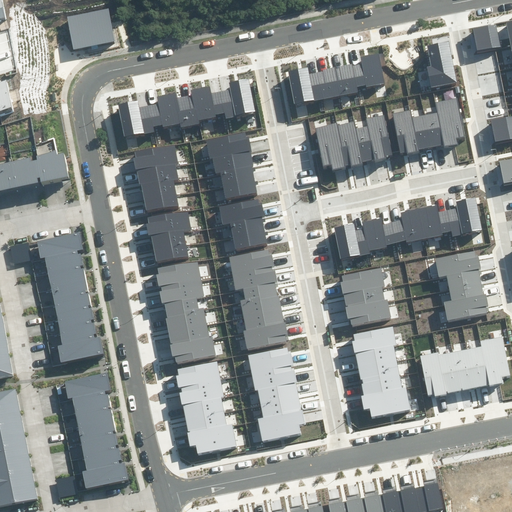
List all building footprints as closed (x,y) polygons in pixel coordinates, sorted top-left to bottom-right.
[(109,8),(67,16),(73,50),(115,41),(109,8)] [(477,52),(500,47),(496,25),(472,30),(477,52)] [(431,87),(457,82),(448,42),(427,46),(431,66),(427,67),(431,87)] [(366,87),(384,84),(379,53),(361,57),(362,64),(353,66),(352,64),(339,67),(340,68),(335,69),(335,67),(323,69),(324,71),(310,74),(308,67),(288,71),(295,104),(358,91),(357,87),(366,85),(366,87)] [(225,113),(226,118),(255,112),(248,78),(229,82),(230,89),(211,93),(210,86),(190,90),(192,96),(189,97),(189,96),(177,98),(176,93),(157,97),(158,104),(139,108),(137,101),(118,105),(124,137),(155,130),(154,127),(162,125),(162,127),(179,124),(180,128),(200,124),(200,120),(217,117),(216,115),(225,113)] [(0,83),(0,111),(12,109),(6,82),(0,83)] [(392,114),(400,152),(407,151),(407,153),(418,151),(418,149),(444,143),(445,146),(457,144),(456,138),(465,136),(457,98),(435,103),(437,113),(412,118),(411,110),(392,114)] [(315,127),(323,166),(332,164),(333,170),(345,167),(345,165),(351,164),(351,166),(362,163),(362,161),(374,159),(374,161),(387,158),(386,155),(392,154),(384,115),(366,119),(367,126),(356,129),(354,122),(338,125),(337,123),(315,127)] [(495,143),(511,139),(511,116),(490,121),(495,143)] [(226,198),(257,191),(252,167),(254,167),(250,151),(252,151),(249,135),(246,136),(245,132),(207,140),(210,156),(212,156),(215,173),(221,172),(226,198)] [(141,184),(146,211),(178,205),(173,180),(179,178),(176,163),(178,163),(174,144),(135,152),(136,158),(133,158),(138,185),(141,184)] [(0,190),(38,182),(37,178),(40,178),(41,182),(69,176),(64,153),(57,155),(56,150),(36,154),(37,160),(31,161),(30,158),(0,164),(0,190)] [(504,184),(511,182),(511,159),(500,162),(504,184)] [(454,160),(439,162),(440,171),(455,169),(454,160)] [(460,184),(444,187),(446,197),(461,195),(460,184)] [(369,250),(387,247),(386,246),(406,240),(406,242),(443,235),(442,233),(452,231),(452,236),(462,234),(462,233),(482,229),(475,198),(456,202),(457,208),(439,212),(437,205),(400,212),(402,219),(382,225),(381,218),(362,222),(364,229),(356,230),(354,224),(335,227),(341,259),(370,253),(369,250)] [(235,249),(267,243),(261,216),(265,216),(261,199),(221,207),(224,224),(229,223),(235,249)] [(151,236),(156,263),(189,256),(184,230),(191,228),(187,211),(147,219),(148,225),(145,226),(148,237),(151,236)] [(100,337),(95,338),(94,333),(96,333),(94,322),(92,323),(91,320),(94,319),(92,308),(88,308),(88,305),(91,304),(88,293),(86,294),(85,291),(88,290),(83,268),(81,269),(81,266),(83,266),(80,254),(78,254),(77,251),(83,250),(80,231),(37,240),(40,258),(44,257),(62,345),(57,346),(61,362),(103,353),(100,337)] [(244,331),(247,349),(286,341),(285,335),(288,334),(285,322),(284,322),(279,296),(277,296),(275,287),(278,287),(275,269),(272,270),(271,266),(274,266),(272,253),(270,254),(269,249),(229,257),(235,290),(243,288),(245,299),(240,300),(246,330),(244,331)] [(444,302),(447,320),(487,312),(486,306),(488,305),(486,294),(483,294),(478,269),(481,268),(479,257),(475,257),(474,251),(435,259),(439,277),(446,275),(452,300),(444,302)] [(176,361),(215,353),(211,335),(209,336),(203,306),(198,307),(196,296),(204,294),(197,262),(157,269),(158,274),(156,274),(159,286),(161,286),(162,289),(159,290),(163,307),(165,307),(167,316),(165,316),(171,343),(169,343),(172,355),(174,355),(176,361)] [(352,325),(391,317),(388,299),(385,300),(382,287),(385,286),(381,268),(342,276),(343,282),(341,283),(345,306),(347,305),(348,307),(345,307),(348,319),(350,318),(352,325)] [(0,308),(0,377),(13,375),(0,308)] [(371,417),(410,409),(406,387),(402,388),(394,345),(396,345),(393,326),(354,334),(355,341),(352,341),(360,380),(362,379),(363,384),(362,384),(364,396),(362,396),(364,409),(370,408),(371,417)] [(434,394),(435,396),(446,394),(446,392),(448,391),(448,393),(461,390),(461,388),(463,388),(463,390),(489,384),(490,386),(504,383),(502,377),(510,375),(502,337),(480,341),(481,346),(439,355),(439,352),(420,356),(428,395),(434,394)] [(258,419),(262,441),(301,433),(299,425),(306,423),(303,410),(301,411),(296,382),(297,382),(294,368),(291,368),(291,365),(294,365),(291,351),(288,351),(287,348),(248,355),(255,390),(258,390),(264,418),(258,419)] [(198,454),(236,446),(232,424),(226,425),(220,397),(224,396),(216,361),(178,369),(178,373),(175,374),(178,388),(181,387),(182,390),(179,391),(182,405),(183,404),(189,433),(187,433),(189,446),(196,445),(198,454)] [(125,463),(120,464),(119,460),(122,460),(119,448),(116,449),(115,445),(118,445),(116,434),(114,434),(113,431),(116,431),(111,409),(109,409),(108,407),(110,406),(108,394),(105,395),(105,392),(111,390),(107,372),(64,381),(68,398),(72,398),(87,470),(82,471),(86,488),(128,479),(125,463)] [(15,389),(0,392),(0,505),(37,498),(15,389)] [(328,504),(329,511),(424,511),(442,508),(437,482),(328,504)]
